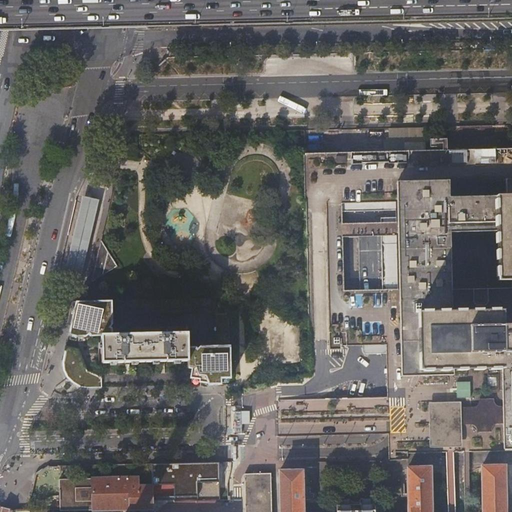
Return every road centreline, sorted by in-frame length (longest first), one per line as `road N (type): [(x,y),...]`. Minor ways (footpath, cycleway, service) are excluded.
road 1 (trunk): [(0,15),(511,1)]
road 2 (residential): [(0,447),(210,438),(210,404),(15,407)]
road 3 (residential): [(90,92),(511,78)]
road 4 (trunk): [(104,41),(511,35)]
road 5 (primary): [(15,407),(90,92)]
